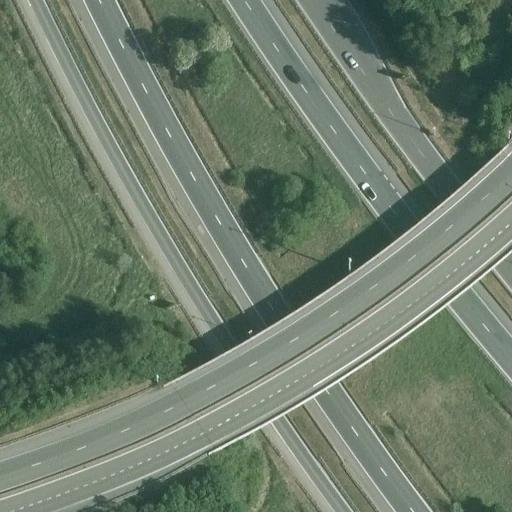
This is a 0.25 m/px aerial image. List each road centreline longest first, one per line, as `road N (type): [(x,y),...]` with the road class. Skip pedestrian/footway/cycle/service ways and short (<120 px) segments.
road 1 (motorway): [(29,0),(171,274),(345,511)]
road 2 (motorway): [(98,0),(240,263),(411,511)]
road 3 (primary): [(511,179),(389,281),(258,368),(94,450),(0,483)]
road 4 (primary): [(5,511),(142,460),(275,391),(402,308),(511,217)]
road 5 (motorway): [(511,364),(402,228),(241,0)]
road 6 (motorway): [(511,271),(313,0)]
